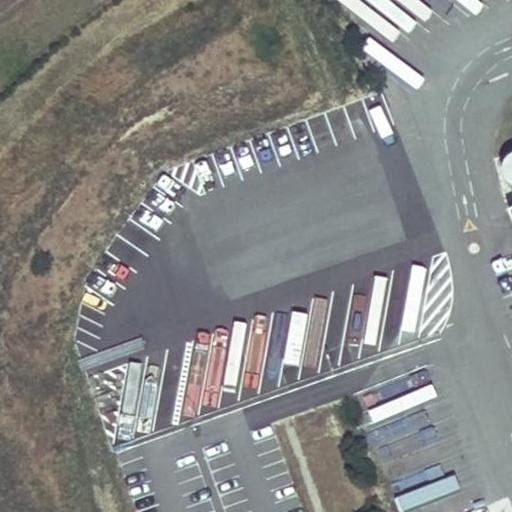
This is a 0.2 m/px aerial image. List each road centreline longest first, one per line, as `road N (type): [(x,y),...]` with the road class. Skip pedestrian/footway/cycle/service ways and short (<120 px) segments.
road 1 (unknown): [(461,152),(233,224)]
road 2 (unknown): [(511,378),(460,225),(461,152)]
